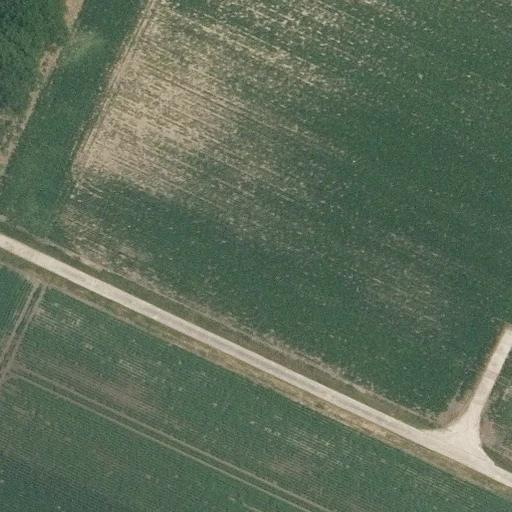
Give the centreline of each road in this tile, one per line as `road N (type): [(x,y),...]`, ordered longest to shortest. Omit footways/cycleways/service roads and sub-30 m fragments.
road 1 (track): [(0,241),(511,479)]
road 2 (track): [(454,452),(509,334)]
